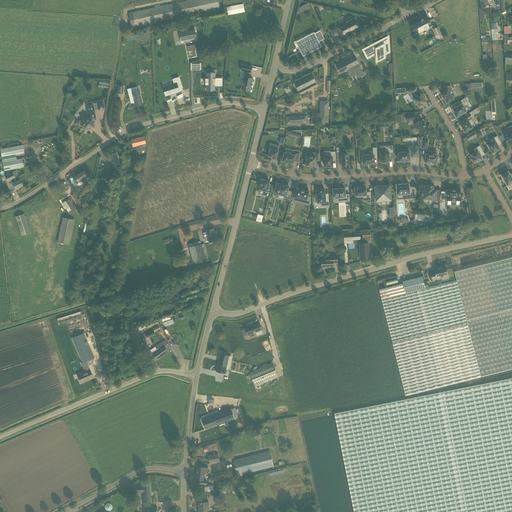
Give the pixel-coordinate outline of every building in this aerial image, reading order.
[(203,17),(225,12),(224,8),(223,4),(224,4),(222,0),(189,0),(129,13),(132,28),(202,13),(203,17)] [(243,4),(226,7),(228,15),(245,12),(243,4)] [(427,17),(410,26),(414,34),(413,35),(414,36),(432,26),(432,25),(432,26),(427,17)] [(336,27),(330,30),(334,37),(340,34),(339,34),(342,32),(344,35),(359,28),(355,20),(346,24),(344,21),(339,24),(340,27),(339,27),(340,28),(337,29),(336,27)] [(181,42),(196,39),(194,29),(179,32),(181,42)] [(320,30),(308,36),(309,39),(298,45),(301,50),(285,58),(285,59),(303,49),(306,54),(321,46),(321,47),(321,46),(319,41),(324,39),(320,30)] [(384,38),(362,49),(366,57),(375,52),(375,55),(375,60),(385,55),(390,52),(390,40),(384,43),(384,38)] [(196,57),(194,45),(187,46),(188,52),(192,51),(193,57),(196,57)] [(358,63),(355,56),(344,61),(335,66),(340,74),(348,69),(352,66),(358,78),(364,75),(359,66),(358,67),(356,64),(358,63)] [(250,73),(252,67),(242,65),(241,71),(246,72),(245,77),(244,77),(241,89),(250,91),(253,79),(249,78),(250,73)] [(215,90),(215,85),(222,85),(222,78),(215,78),(215,72),(206,72),(206,78),(205,78),(205,84),(206,84),(206,90),(215,90)] [(312,75),(294,84),(298,91),(298,90),(303,88),(305,92),(314,87),(312,83),(315,82),(316,82),(312,75)] [(163,88),(166,96),(183,91),(179,78),(172,79),(174,84),(163,88)] [(449,92),(452,90),(450,86),(444,86),(446,90),(440,94),(443,97),(444,100),(444,99),(447,103),(453,99),(449,92)] [(409,88),(402,89),(402,93),(410,92),(414,92),(416,96),(417,95),(418,97),(414,99),(415,101),(414,101),(416,104),(417,104),(419,108),(424,105),(423,104),(426,102),(424,98),(425,97),(423,94),(421,95),(421,93),(420,94),(419,91),(416,91),(416,87),(409,88)] [(142,104),(139,90),(132,92),(136,106),(142,104)] [(464,107),(468,104),(465,98),(460,101),(461,104),(452,109),(455,113),(454,113),(454,114),(454,115),(455,117),(456,117),(456,118),(466,111),(464,107)] [(105,110),(103,100),(96,101),(98,111),(105,110)] [(90,128),(91,128),(94,127),(93,121),(96,120),(93,102),(86,104),(89,118),(83,119),(83,120),(79,121),(80,126),(84,125),(85,129),(86,129),(86,130),(90,129),(90,128)] [(320,107),(320,123),(328,123),(328,107),(320,107)] [(410,120),(413,125),(414,124),(420,134),(427,130),(425,126),(424,123),(423,124),(421,120),(416,123),(415,120),(415,119),(414,115),(405,116),(406,121),(410,120)] [(289,117),(286,117),(286,124),(307,123),(307,116),(302,116),(302,120),(289,121),(289,117)] [(475,125),(471,119),(469,117),(466,119),(459,123),(461,126),(463,129),(465,132),(472,128),(475,125)] [(508,130),(502,134),(504,137),(508,144),(511,142),(511,141),(511,128),(511,130),(508,131),(508,130)] [(489,149),(490,149),(492,153),(499,149),(497,146),(501,144),(497,136),(490,140),(491,143),(487,145),(489,149)] [(145,144),(144,137),(132,140),(133,147),(135,146),(138,157),(145,155),(147,144),(145,144)] [(16,155),(17,155),(24,153),(23,145),(0,149),(2,157),(3,162),(4,171),(23,167),(22,159),(16,160),(16,155)] [(279,146),(277,145),(276,148),(275,147),(274,150),(270,149),(268,157),(272,158),(276,159),(279,146)] [(385,146),(380,146),(380,153),(380,162),(382,161),(382,163),(388,162),(387,161),(389,161),(389,159),(389,153),(393,153),(392,145),(385,146)] [(473,148),(467,152),(470,156),(471,155),(472,158),(471,158),(474,163),(475,162),(475,163),(476,162),(477,163),(480,161),(479,160),(482,159),(481,157),(485,154),(480,146),(478,147),(473,150),(473,148)] [(374,163),(374,158),(377,158),(377,148),(373,148),(373,151),(369,151),(369,155),(362,155),(363,164),(367,164),(370,164),(370,163),(374,163)] [(418,157),(418,149),(411,150),(409,150),(409,149),(404,149),(404,153),(398,153),(399,161),(403,161),(405,161),(410,161),(410,157),(411,157),(418,157)] [(294,150),(294,153),(292,153),(291,155),(284,153),(282,161),(293,164),(294,161),(299,162),(300,152),(294,150)] [(339,153),(336,153),(337,159),(341,159),(342,164),(342,165),(349,165),(348,159),(349,159),(349,155),(348,156),(348,150),(340,151),(341,152),(339,153)] [(426,154),(425,162),(429,163),(431,163),(432,163),(436,163),(437,163),(438,160),(436,159),(437,155),(431,154),(431,151),(426,151),(426,154)] [(306,156),(305,161),(306,161),(306,166),(311,167),(311,165),(315,166),(315,161),(320,161),(319,152),(315,153),(306,153),(306,156)] [(324,157),(324,162),(323,162),(323,165),(324,165),(325,166),(333,166),(332,161),(336,161),(335,152),(330,152),(330,155),(328,155),(328,157),(324,157)] [(113,164),(119,162),(116,153),(111,154),(113,164)] [(88,176),(84,170),(73,177),(69,179),(75,189),(83,184),(81,181),(88,176)] [(502,175),(501,175),(507,186),(509,189),(511,187),(511,173),(510,174),(509,172),(508,171),(506,172),(505,173),(505,172),(502,174),(502,175)] [(21,178),(20,176),(15,178),(13,172),(5,176),(8,182),(11,180),(15,189),(23,186),(20,179),(21,178)] [(263,195),(269,197),(272,185),(269,184),(269,181),(262,179),(259,189),(264,191),(263,195)] [(62,193),(68,190),(63,183),(58,186),(62,193)] [(274,193),(278,194),(277,198),(283,200),(284,200),(289,201),(292,192),(287,191),(289,186),(284,185),(281,184),(277,183),(274,193)] [(396,185),(397,194),(397,195),(397,200),(403,199),(415,198),(417,188),(410,187),(410,189),(409,189),(409,184),(408,184),(404,184),(403,184),(401,184),(396,185)] [(380,186),(375,186),(375,191),(376,191),(376,196),(376,201),(381,201),(381,200),(386,199),(386,200),(391,200),(390,195),(390,190),(390,185),(385,185),(385,186),(380,186)] [(422,190),(421,194),(423,194),(423,195),(427,195),(426,199),(427,200),(435,201),(436,193),(437,190),(433,189),(433,187),(432,187),(432,186),(428,185),(428,186),(424,186),(424,190),(422,190)] [(354,187),(355,196),(363,196),(364,200),(364,201),(369,203),(370,200),(370,192),(366,193),(366,188),(359,188),(359,187),(358,187),(356,187),(355,187),(354,187)] [(294,197),(294,200),(301,202),(309,204),(311,197),(308,196),(309,191),(296,188),(294,197)] [(333,189),(333,197),(333,198),(334,198),(343,197),(343,201),(349,201),(349,194),(345,195),(345,189),(345,188),(344,188),(340,188),(337,188),(337,189),(333,189)] [(317,194),(315,194),(315,199),(317,199),(317,203),(321,203),(329,203),(328,196),(325,196),(325,194),(324,189),(317,190),(317,194)] [(455,203),(455,200),(460,200),(460,189),(455,189),(452,189),(447,189),(447,200),(451,200),(451,203),(455,203)] [(78,208),(84,204),(78,193),(72,197),(78,208)] [(23,214),(16,217),(22,235),(29,232),(23,214)] [(63,217),(57,242),(69,245),(75,220),(63,217)] [(206,233),(204,234),(206,242),(208,241),(209,243),(213,242),(213,241),(217,240),(215,235),(214,233),(215,232),(213,228),(206,230),(206,233)] [(360,260),(360,259),(369,258),(368,244),(368,242),(368,241),(372,241),(371,234),(363,235),(364,242),(364,244),(360,244),(361,254),(360,254),(360,260)] [(208,260),(204,244),(201,244),(196,246),(189,247),(193,264),(208,260)] [(321,260),(322,268),(327,268),(327,267),(333,267),(333,263),(337,263),(337,256),(330,256),(330,259),(321,260)] [(511,257),(454,272),(456,281),(428,288),(427,282),(423,283),(422,277),(402,282),(403,284),(379,290),(406,396),(480,377),(511,368),(511,257)] [(448,279),(447,275),(445,267),(439,268),(438,267),(434,268),(435,272),(431,273),(432,280),(440,278),(440,277),(441,277),(441,278),(442,281),(448,279)] [(83,317),(81,311),(57,319),(59,325),(83,317)] [(163,323),(165,327),(174,323),(172,319),(163,323)] [(262,329),(259,322),(244,328),(247,335),(262,329)] [(141,341),(137,329),(129,332),(133,344),(141,341)] [(84,333),(83,333),(72,338),(82,363),(86,361),(94,358),(84,333)] [(231,352),(234,341),(225,338),(222,350),(231,352)] [(171,350),(165,340),(148,351),(155,361),(171,350)] [(229,356),(220,354),(216,372),(224,374),(229,356)] [(273,363),(258,369),(256,366),(254,367),(254,368),(252,369),(253,371),(249,373),(255,387),(279,377),(273,363)] [(90,370),(85,372),(77,375),(81,383),(93,378),(90,370)] [(511,511),(511,377),(334,413),(353,511),(511,511)] [(259,408),(261,417),(255,418),(255,415),(243,417),(244,424),(272,418),(270,409),(264,410),(263,407),(259,408)] [(234,417),(231,409),(220,414),(219,411),(209,414),(210,417),(201,420),(205,429),(234,418),(234,417)] [(270,451),(233,460),(237,477),(242,476),(242,474),(274,466),(270,451)] [(213,453),(213,455),(208,456),(210,464),(220,462),(218,453),(215,454),(215,452),(213,453)] [(203,480),(204,480),(204,473),(207,474),(208,468),(197,467),(196,479),(199,480),(199,484),(206,485),(207,481),(203,480)] [(224,471),(214,473),(215,481),(226,479),(224,471)] [(143,502),(146,502),(151,502),(150,494),(150,492),(150,485),(142,486),(133,487),(134,493),(141,493),(141,495),(142,495),(143,502)] [(199,511),(198,511),(206,511),(206,507),(209,507),(209,502),(198,503),(198,510),(199,510),(199,511)]
